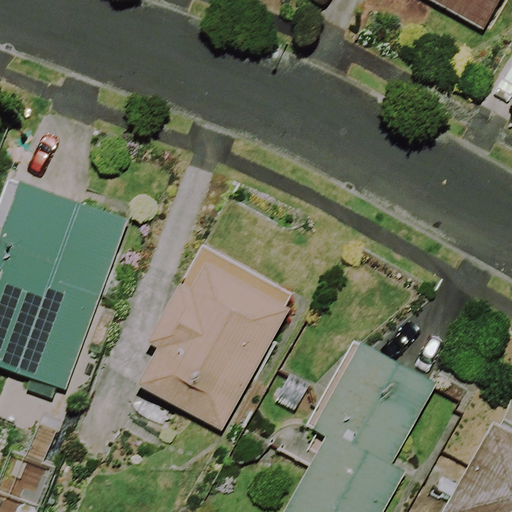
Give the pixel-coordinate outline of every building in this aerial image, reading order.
[(497,0),(422,0),(478,33),(497,0)] [(7,179),(0,197),(0,277),(3,278),(0,285),(0,367),(64,391),(126,224),(7,179)] [(291,302),(212,259),(190,299),(175,291),(152,335),(165,342),(140,388),(222,432),(291,302)] [(394,472),(440,381),(356,339),(310,429),(327,437),(288,511),(388,511),(406,478),(394,472)] [(511,511),(511,428),(494,419),(445,511),(511,511)]
